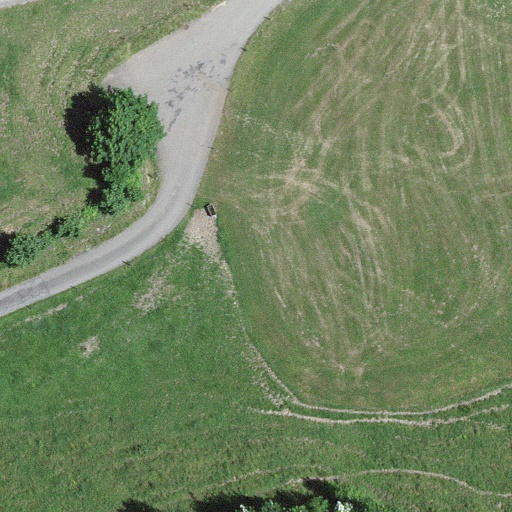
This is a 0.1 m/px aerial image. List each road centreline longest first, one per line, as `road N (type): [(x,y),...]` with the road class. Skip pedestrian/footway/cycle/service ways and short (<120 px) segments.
road 1 (residential): [(269,0),(230,32),(160,232)]
road 2 (track): [(160,232),(0,303)]
